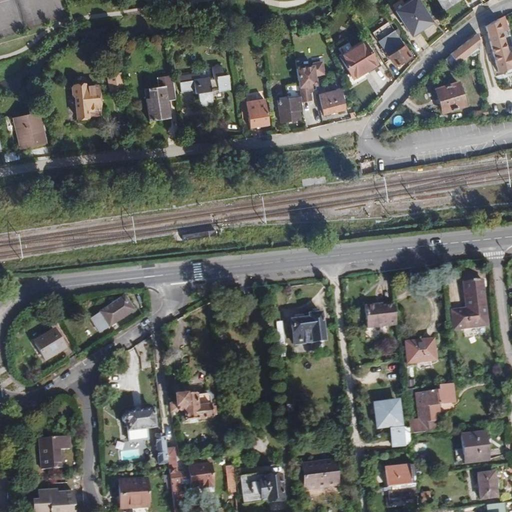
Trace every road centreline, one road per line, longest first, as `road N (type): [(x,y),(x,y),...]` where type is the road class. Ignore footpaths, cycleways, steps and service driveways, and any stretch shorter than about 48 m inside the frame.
road 1 (residential): [(0,172),(364,132),(387,99),(483,16),(511,2)]
road 2 (secondary): [(168,276),(491,238)]
road 3 (track): [(330,258),(361,511)]
road 4 (secondary): [(0,315),(49,289),(168,276)]
road 5 (residential): [(491,238),(511,412)]
road 6 (residential): [(168,276),(164,312),(78,374)]
road 7 (residential): [(78,374),(88,447),(83,472),(95,511)]
road 8 (track): [(116,7),(51,28),(0,57)]
